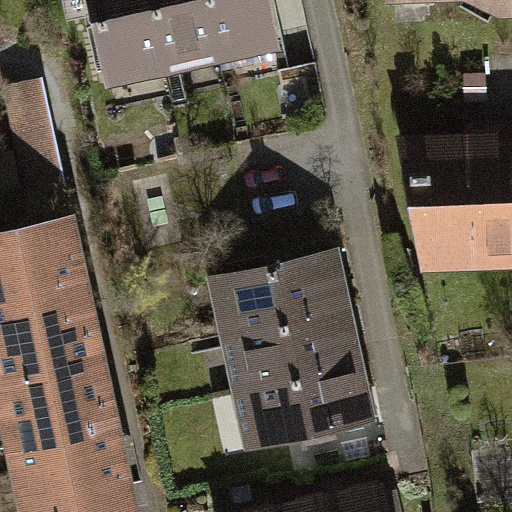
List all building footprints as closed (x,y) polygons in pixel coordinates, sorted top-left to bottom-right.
[(80,0),(106,108),(163,92),(141,0),(80,0)] [(203,0),(141,0),(163,92),(222,78),(203,0)] [(260,0),(203,0),(222,78),(275,66),(260,0)] [(511,0),(488,0),(507,8),(511,8),(511,0)] [(32,74),(0,80),(0,123),(16,203),(57,195),(32,74)] [(511,133),(397,141),(406,276),(511,268),(511,133)] [(0,229),(0,310),(81,292),(63,216),(0,229)] [(195,281),(208,338),(340,310),(327,252),(195,281)] [(0,310),(0,390),(98,368),(81,292),(0,310)] [(340,310),(208,338),(221,397),(353,369),(340,310)] [(0,390),(0,473),(116,447),(98,368),(0,390)] [(353,369),(221,397),(234,459),(367,431),(353,369)] [(0,473),(0,511),(130,511),(116,447),(0,473)] [(377,511),(371,485),(313,498),(316,511),(377,511)] [(316,511),(313,498),(257,511),(256,511),(316,511)]
